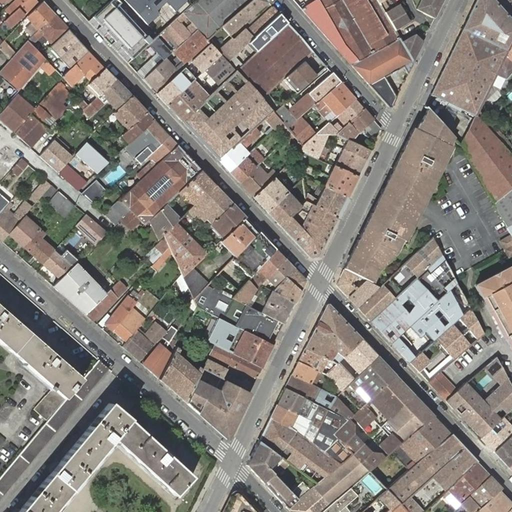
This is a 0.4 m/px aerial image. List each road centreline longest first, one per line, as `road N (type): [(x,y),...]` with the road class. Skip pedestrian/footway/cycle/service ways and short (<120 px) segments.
road 1 (residential): [(319,280),(55,0)]
road 2 (residential): [(230,460),(0,257)]
road 3 (residential): [(319,280),(511,487)]
road 4 (residential): [(230,460),(319,280)]
road 5 (residential): [(319,280),(396,124)]
road 6 (residential): [(279,0),(396,124)]
road 7 (unknown): [(60,310),(16,359),(32,382),(32,398),(0,423)]
road 8 (residential): [(396,124),(457,0)]
road 9 (residential): [(5,133),(107,224)]
